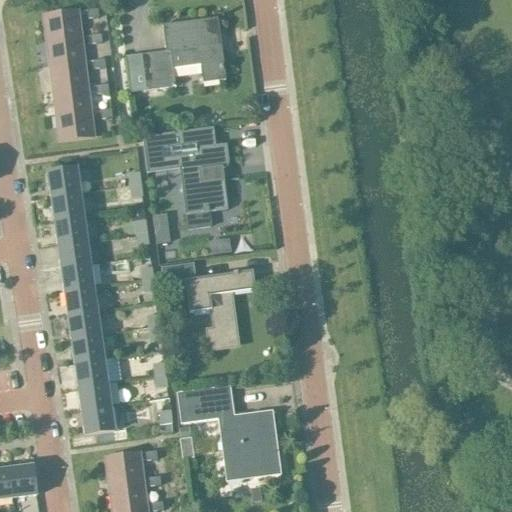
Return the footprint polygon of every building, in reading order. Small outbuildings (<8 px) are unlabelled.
[(80,39),(76,13),(42,18),(45,44),(80,39)] [(224,82),(216,20),(161,27),(165,54),(126,58),(130,95),(145,93),(145,92),(174,89),(172,70),(200,67),(202,85),(224,82)] [(83,64),(80,39),(45,44),(49,69),(83,64)] [(86,89),(83,64),(49,69),(52,94),(86,89)] [(90,114),(86,89),(52,94),(55,119),(90,114)] [(93,140),(90,114),(55,119),(59,145),(93,140)] [(212,130),(141,140),(145,176),(178,172),(186,232),(210,229),(208,215),(227,212),(221,170),(224,170),(227,168),(228,165),(226,147),(215,148),(212,130)] [(79,196),(75,172),(47,176),(51,200),(79,196)] [(142,187),(140,175),(128,177),(130,189),(142,187)] [(130,189),(131,200),(143,199),(142,187),(130,189)] [(82,220),(79,196),(51,200),(54,224),(82,220)] [(85,244),(82,220),(54,224),(57,248),(85,244)] [(148,235),(147,223),(135,225),(136,237),(148,235)] [(136,237),(138,249),(150,247),(148,235),(136,237)] [(166,235),(155,237),(156,247),(168,245),(166,235)] [(89,268),(85,244),(57,248),(61,272),(89,268)] [(218,244),(208,245),(209,254),(220,252),(218,244)] [(201,281),(199,265),(165,270),(167,285),(184,283),(188,315),(209,313),(212,331),(204,332),(206,351),(237,347),(230,295),(253,293),(251,274),(201,281)] [(92,291),(89,268),(61,272),(64,295),(92,291)] [(154,282),(152,270),(141,272),(142,283),(154,282)] [(142,283),(144,295),(156,294),(154,282),(142,283)] [(96,315),(92,291),(64,295),(67,319),(96,315)] [(99,339),(96,315),(67,319),(71,343),(99,339)] [(161,330),(160,318),(147,320),(149,331),(161,330)] [(149,331),(150,343),(163,342),(161,330),(149,331)] [(102,362),(99,339),(71,343),(74,366),(102,362)] [(106,386),(102,362),(74,366),(77,390),(106,386)] [(167,378),(165,366),(153,368),(154,379),(167,378)] [(169,389),(167,378),(154,379),(156,391),(169,389)] [(109,410),(106,386),(77,390),(81,414),(109,410)] [(201,409),(199,392),(175,396),(179,428),(216,423),(224,485),(279,478),(271,415),(232,420),(230,405),(201,409)] [(112,434),(109,410),(81,414),(84,438),(112,434)] [(174,425),(173,413),(160,415),(162,427),(174,425)] [(156,462),(155,454),(151,454),(144,455),(145,464),(156,462)] [(142,482),(139,456),(104,461),(108,486),(142,482)] [(36,497),(33,469),(8,472),(12,501),(36,497)] [(0,502),(12,501),(8,472),(0,473),(0,502)] [(160,488),(159,479),(147,481),(148,489),(160,488)] [(146,507),(142,482),(108,486),(111,511),(146,507)]
